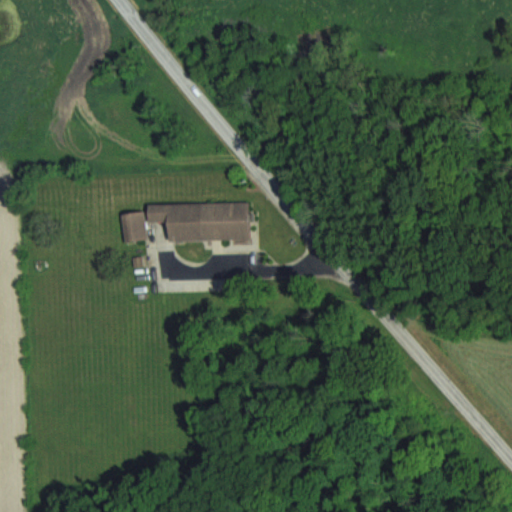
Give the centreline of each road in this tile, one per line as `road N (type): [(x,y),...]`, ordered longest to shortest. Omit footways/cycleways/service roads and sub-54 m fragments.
road 1 (tertiary): [(511,456),(306,226),(120,0)]
road 2 (tertiary): [(511,456),(306,226),(120,0)]
